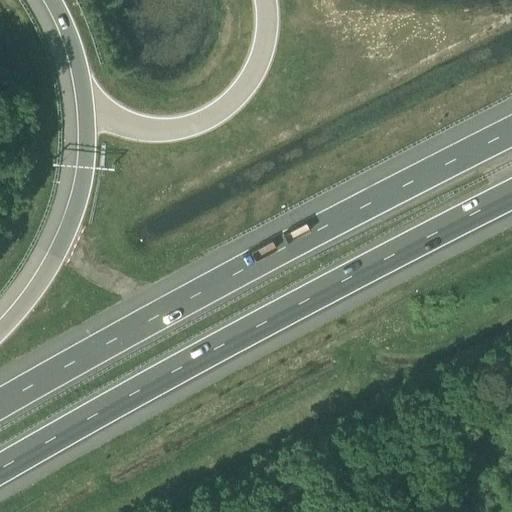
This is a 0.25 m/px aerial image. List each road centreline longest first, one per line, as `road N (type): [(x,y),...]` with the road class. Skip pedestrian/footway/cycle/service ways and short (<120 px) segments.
road 1 (motorway): [(511,131),(0,405)]
road 2 (motorway): [(0,466),(511,193)]
road 3 (motorway): [(50,0),(81,85),(83,156),(55,251),(0,330)]
